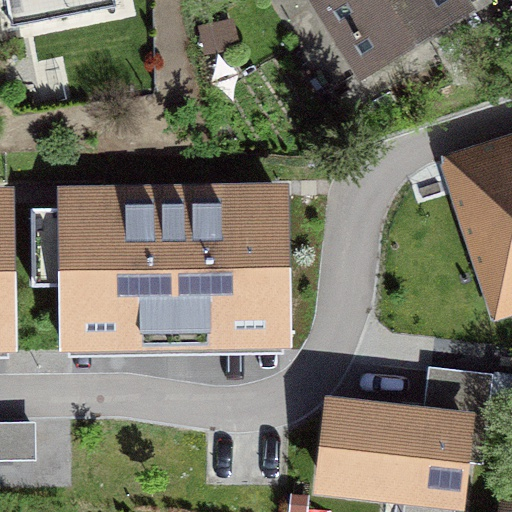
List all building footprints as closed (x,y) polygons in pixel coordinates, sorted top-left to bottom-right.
[(7,0),(12,25),(117,4),(116,0),(7,0)] [(324,0),(366,67),(461,7),(457,0),(324,0)] [(511,150),(467,165),(509,288),(511,286),(511,150)] [(68,327),(163,326),(163,351),(188,351),(188,326),(283,325),(281,199),(31,206),(32,283),(67,283),(68,327)] [(466,420),(332,405),(323,480),(457,495),(466,420)] [(30,423),(0,424),(0,456),(31,455),(30,423)]
